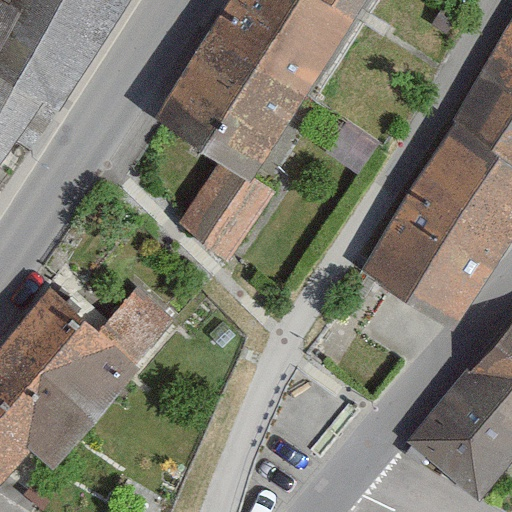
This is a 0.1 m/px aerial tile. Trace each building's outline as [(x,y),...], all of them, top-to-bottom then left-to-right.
[(2,0),(0,5),(0,166),(12,160),(120,0),(2,0)] [(233,0),(211,29),(296,95),(355,11),(340,0),(233,0)] [(340,0),(355,11),(360,0),(340,0)] [(511,11),(481,53),(511,76),(511,11)] [(211,29),(153,113),(243,174),(296,95),(211,29)] [(511,76),(481,53),(442,121),(511,168),(511,76)] [(511,168),(442,121),(394,189),(488,256),(511,215),(511,168)] [(394,189),(353,255),(451,319),(488,256),(394,189)] [(61,291),(0,362),(0,388),(46,439),(129,387),(61,291)] [(511,310),(412,436),(480,490),(511,449),(511,310)] [(0,388),(0,482),(46,439),(0,388)]
